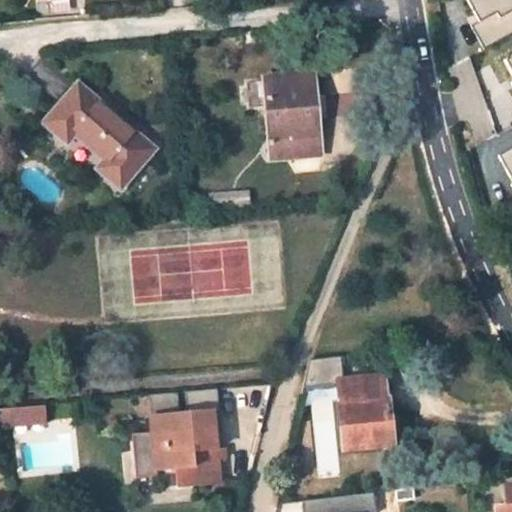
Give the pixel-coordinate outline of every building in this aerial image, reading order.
[(511,16),(495,22),(508,70),(511,69),(511,16)] [(204,48),(222,46),(221,34),(203,35),(204,48)] [(314,77),(264,81),(271,159),(321,155),(314,77)] [(77,86),(44,124),(66,143),(73,134),(104,161),(97,170),(120,189),(153,150),(77,86)] [(511,129),(489,141),(495,153),(511,144),(511,129)] [(511,147),(497,155),(511,184),(511,147)] [(248,194),(210,198),(211,213),(249,209),(248,194)] [(305,372),(325,369),(324,359),(307,361),(305,372)] [(390,445),(383,373),(337,378),(344,450),(390,445)] [(38,404),(3,407),(4,424),(40,421),(38,404)] [(210,411),(152,416),(153,431),(132,433),(136,477),(158,476),(157,470),(175,468),(177,486),(220,483),(217,459),(214,460),(210,411)] [(175,468),(157,470),(158,476),(159,488),(177,486),(175,468)] [(495,511),(511,511),(511,486),(503,487),(505,504),(495,505),(495,511)] [(412,488),(395,490),(397,501),(413,499),(412,488)] [(375,511),(373,493),(302,501),(302,511),(375,511)]
